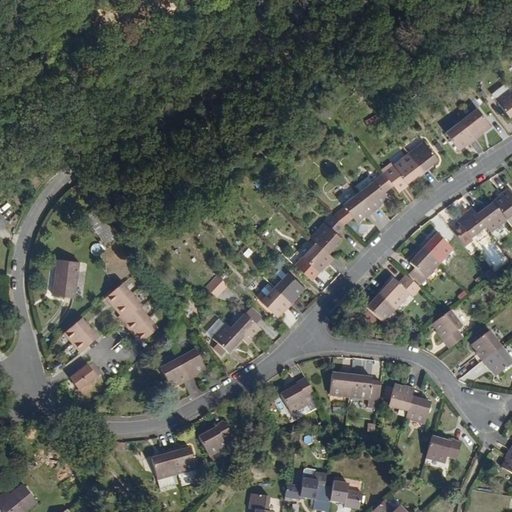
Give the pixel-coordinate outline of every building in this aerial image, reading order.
[(511,88),(509,84),(493,95),(505,112),(511,106),(511,88)] [(473,104),(456,116),(471,134),(478,129),(477,126),(484,120),(473,104)] [(471,134),(456,116),(441,127),(453,144),(462,138),(463,140),(471,134)] [(418,139),(403,151),(417,170),(426,163),(424,160),(430,155),(418,139)] [(417,170),(403,151),(387,163),(385,163),(377,169),(377,170),(387,182),(393,189),(401,182),(401,178),(408,173),(410,175),(417,170)] [(387,182),(377,170),(354,188),(369,207),(376,201),(375,197),(381,192),(379,188),(387,182)] [(489,199),(502,215),(511,207),(511,192),(504,183),(497,189),(498,192),(489,199)] [(369,207),(354,188),(339,200),(351,216),(360,209),(361,212),(369,207)] [(486,227),(502,215),(489,199),(482,204),(479,202),(471,208),(482,222),(486,227)] [(471,208),(467,202),(458,209),(459,211),(452,216),(455,221),(446,228),(464,251),(472,243),(466,234),(482,222),(471,208)] [(333,230),(340,221),(326,208),(319,216),(321,219),(306,235),(310,239),(324,252),(330,245),(328,241),(336,233),(333,230)] [(424,237),(417,244),(434,261),(447,246),(433,232),(426,239),(424,237)] [(323,262),(329,256),(324,252),(310,239),(297,254),(313,268),(320,261),(323,262)] [(434,261),(417,244),(411,250),(412,253),(406,260),(411,265),(421,274),(434,261)] [(78,300),(82,263),(60,261),(56,298),(78,300)] [(287,299),(288,300),(294,293),(292,290),(298,282),(276,262),(269,271),(275,277),(269,283),(287,299)] [(411,265),(404,271),(415,281),(421,274),(411,265)] [(485,275),(490,271),(485,265),(480,269),(485,275)] [(415,281),(404,271),(396,279),(391,275),(385,282),(382,280),(375,287),(393,304),(406,290),(409,292),(416,283),(415,281)] [(228,286),(218,276),(206,288),(217,297),(228,286)] [(142,304),(122,283),(105,298),(119,313),(117,315),(141,341),(157,326),(139,306),(142,304)] [(287,299),(269,283),(256,298),(270,311),(277,305),(279,308),(287,299)] [(364,305),(379,318),(393,304),(375,287),(368,294),(371,297),(364,305)] [(250,318),(256,312),(245,302),(240,308),(250,318)] [(434,329),(444,343),(459,332),(455,325),(459,322),(447,305),(431,318),(436,327),(434,329)] [(238,335),(244,340),(251,333),(250,330),(255,323),(250,318),(240,308),(226,324),(238,335)] [(81,319),(64,335),(80,352),(97,337),(81,319)] [(231,343),(238,335),(226,324),(220,319),(207,334),(215,341),(222,348),(223,349),(230,342),(231,343)] [(476,355),(495,341),(483,325),(468,337),(473,345),(471,348),(476,355)] [(217,353),(222,348),(215,341),(211,346),(217,353)] [(507,356),(495,341),(476,355),(482,363),(485,362),(491,370),(507,356)] [(178,359),(190,380),(200,374),(198,371),(206,366),(196,348),(178,359)] [(183,384),(190,380),(178,359),(162,368),(172,385),(181,380),(183,384)] [(99,370),(92,362),(70,381),(78,392),(96,378),(94,375),(99,370)] [(345,392),(347,369),(337,368),(337,371),(326,370),(325,390),(345,392)] [(374,405),(377,378),(366,376),(366,374),(358,373),(357,370),(347,369),(345,392),(364,394),(363,403),(374,405)] [(307,390),(298,374),(283,383),(284,385),(274,391),(286,408),(301,401),(298,395),(307,390)] [(404,390),(405,385),(396,382),(396,385),(386,383),(386,384),(385,384),(381,398),(380,402),(399,406),(404,390)] [(414,393),(404,390),(399,406),(397,414),(417,418),(423,399),(414,396),(414,393)] [(202,434),(192,439),(203,457),(221,447),(218,441),(226,436),(218,421),(201,431),(202,434)] [(433,436),(423,432),(417,453),(437,458),(439,452),(448,455),(454,439),(434,432),(433,436)] [(511,448),(504,444),(500,452),(503,455),(499,464),(511,470),(511,448)] [(173,448),(164,451),(170,474),(188,470),(183,451),(174,452),(173,448)] [(170,474),(164,451),(155,453),(155,458),(145,461),(153,487),(173,483),(170,474)] [(295,485),(280,483),(277,497),(295,500),(295,496),(309,498),(307,507),(314,509),(318,484),(320,473),(309,471),(309,469),(298,468),(295,485)] [(326,485),(318,484),(314,509),(322,510),(325,497),(337,499),(337,505),(353,507),(355,489),(340,487),(341,481),(327,479),(326,485)] [(17,511),(24,505),(26,507),(38,497),(25,481),(12,490),(11,489),(0,497),(0,505),(5,511),(17,511)] [(0,497),(11,489),(8,485),(0,491),(0,497)] [(265,511),(266,510),(260,508),(262,495),(244,492),(242,507),(248,508),(246,511),(265,511)] [(410,511),(409,509),(407,511),(396,502),(391,507),(379,495),(367,508),(370,511),(410,511)]
